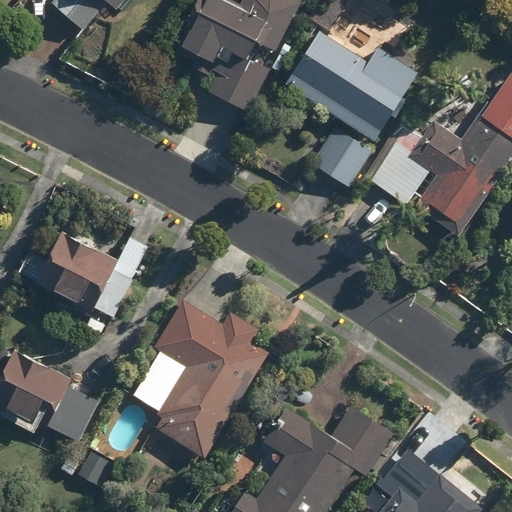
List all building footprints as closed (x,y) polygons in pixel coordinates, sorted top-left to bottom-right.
[(74,34),(106,0),(50,0),(45,6),(74,34)] [(243,117),(304,2),(299,0),(237,0),(236,3),(229,0),(194,0),(167,52),(216,77),(205,97),(243,117)] [(406,101),(401,97),(415,76),(379,52),(375,49),(364,64),(334,44),(316,31),(279,86),(368,145),(389,115),(394,118),(406,101)] [(399,122),(361,178),(403,207),(427,172),(432,176),(410,209),(454,239),(511,153),(511,77),(504,71),(469,122),(452,111),(446,120),(435,112),(419,135),(399,122)] [(370,152),(330,125),(302,165),(343,193),(370,152)] [(49,255),(33,246),(21,268),(103,312),(131,261),(65,226),(49,255)] [(258,338),(266,324),(236,307),(228,321),(187,297),(159,344),(165,347),(139,392),(165,407),(156,423),(214,456),(276,349),(258,338)] [(0,413),(5,417),(12,405),(81,443),(105,399),(76,384),(80,376),(19,343),(4,370),(0,368),(0,413)] [(377,470),(402,430),(355,400),(338,428),(291,399),(268,435),(291,450),(263,494),(249,485),(232,511),(330,511),(362,461),(377,470)] [(120,460),(95,446),(82,470),(107,484),(120,460)] [(482,511),(490,503),(444,468),(422,496),(404,483),(381,511),(482,511)]
